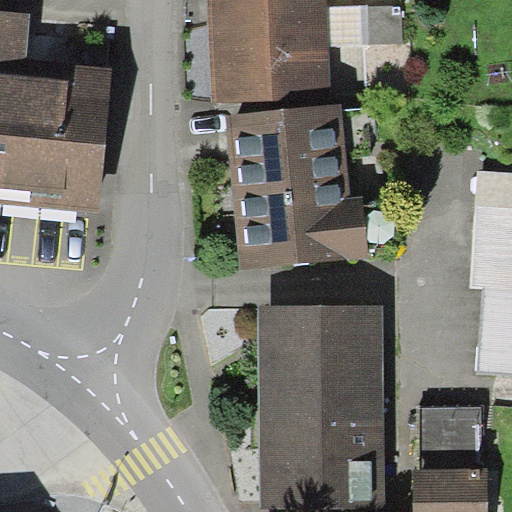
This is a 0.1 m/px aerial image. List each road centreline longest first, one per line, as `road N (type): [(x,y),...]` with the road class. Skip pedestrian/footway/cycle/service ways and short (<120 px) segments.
road 1 (residential): [(92,382),(129,321),(151,256),(160,0)]
road 2 (residential): [(186,511),(92,382)]
